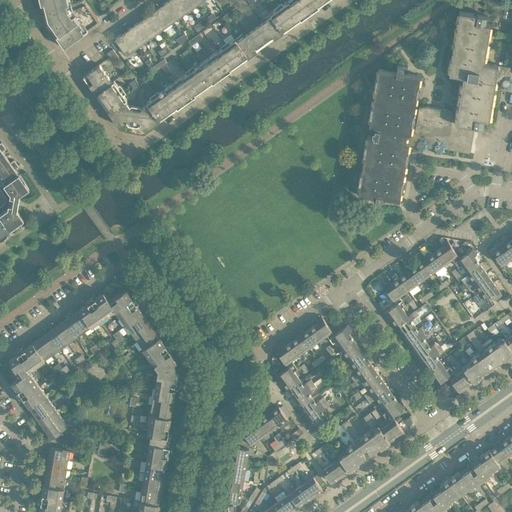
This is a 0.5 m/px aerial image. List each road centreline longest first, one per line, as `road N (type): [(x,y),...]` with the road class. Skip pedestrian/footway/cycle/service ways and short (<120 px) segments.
road 1 (residential): [(58,62),(128,156),(347,0)]
road 2 (residential): [(213,511),(228,427),(254,409),(267,342),(334,295)]
road 3 (residential): [(352,281),(473,191),(511,194)]
road 4 (residential): [(0,250),(57,209),(0,125)]
road 5 (residential): [(376,511),(511,416)]
road 6 (residential): [(444,412),(352,281)]
road 7 (residential): [(334,295),(427,424)]
road 8 (residential): [(427,424),(303,511)]
road 9 (residential): [(0,350),(116,269)]
